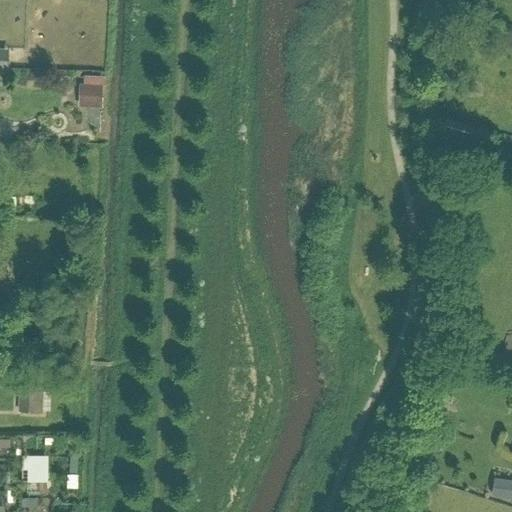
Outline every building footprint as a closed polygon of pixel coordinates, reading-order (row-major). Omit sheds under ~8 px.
[(0,68),(9,69),(9,55),(0,55),(0,68)] [(83,84),(82,105),(101,106),(102,85),(83,84)] [(484,155),(490,135),(444,123),(439,143),(484,155)] [(25,390),(25,411),(43,412),(44,391),(25,390)] [(511,479),(494,477),(492,496),(509,497),(511,479)]
